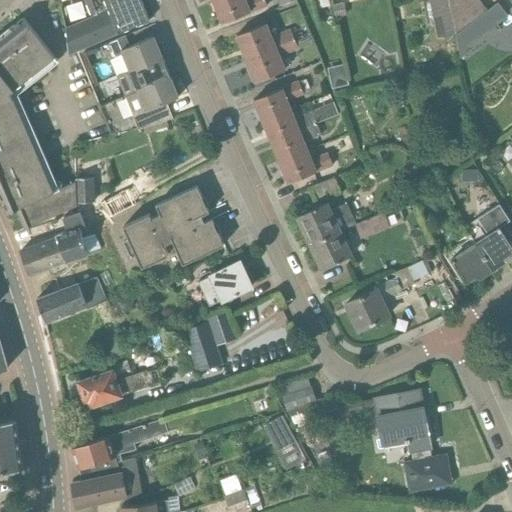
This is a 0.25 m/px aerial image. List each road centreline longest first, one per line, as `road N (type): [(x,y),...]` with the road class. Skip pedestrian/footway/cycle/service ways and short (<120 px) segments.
road 1 (residential): [(167,0),(326,361),(347,376),(377,370),(454,334)]
road 2 (residential): [(511,466),(454,334)]
road 3 (secondary): [(53,511),(32,369)]
